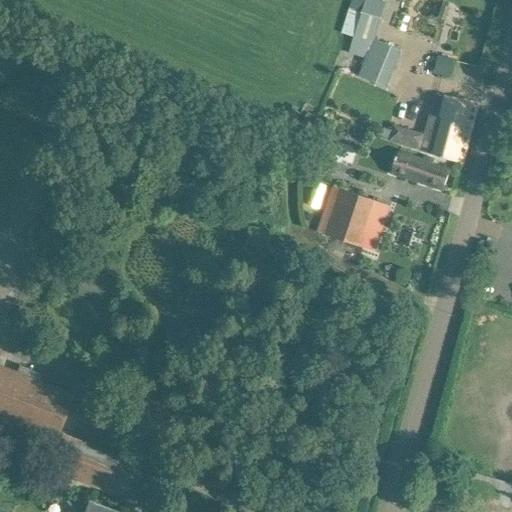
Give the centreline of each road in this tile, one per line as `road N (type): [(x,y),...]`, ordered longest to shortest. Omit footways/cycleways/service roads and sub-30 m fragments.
road 1 (unclassified): [(444,311),(314,243),(298,216),(279,136),(255,105),(6,0)]
road 2 (unclassified): [(444,311),(511,56)]
road 3 (unclassified): [(389,511),(444,311)]
